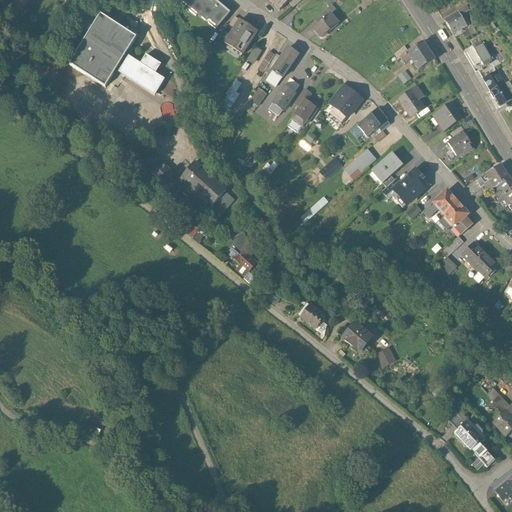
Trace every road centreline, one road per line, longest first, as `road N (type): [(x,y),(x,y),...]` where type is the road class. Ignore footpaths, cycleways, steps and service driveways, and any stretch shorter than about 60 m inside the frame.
road 1 (residential): [(511,462),(473,489),(420,429),(175,229),(0,105)]
road 2 (residential): [(232,0),(361,85),(511,243)]
road 3 (track): [(226,508),(162,494),(109,452),(31,426),(0,405)]
road 4 (secondary): [(511,156),(409,0)]
